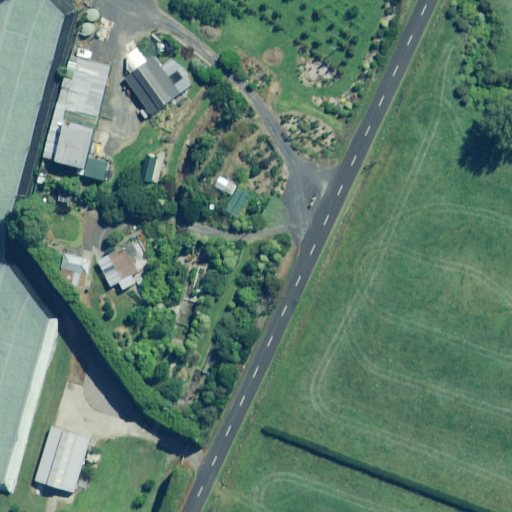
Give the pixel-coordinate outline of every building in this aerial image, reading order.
[(196,17),(187,11),(180,22),(189,28),(196,17)] [(129,57),(129,64),(136,73),(126,80),(153,116),(182,95),(155,59),(149,64),(138,49),(129,57)] [(114,69),(79,60),(64,117),(100,126),(114,69)] [(167,134),(156,119),(146,126),(157,141),(167,134)] [(85,170),(96,131),(74,125),(73,128),(67,127),(65,136),(58,163),(85,170)] [(74,192),(61,188),(56,204),(69,208),(74,192)] [(144,281),(126,246),(98,261),(112,288),(121,283),(125,290),(144,281)] [(91,260),(65,255),(62,269),(88,275),(91,260)] [(92,440),(54,428),(37,482),(75,494),(92,440)]
